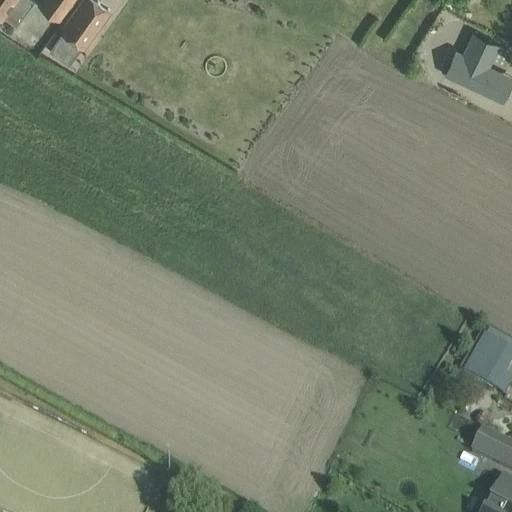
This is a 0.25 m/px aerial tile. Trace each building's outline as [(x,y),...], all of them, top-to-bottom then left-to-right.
[(0,0),(0,14),(2,16),(3,15),(16,24),(34,0),(0,0)] [(40,0),(39,3),(59,18),(71,0),(40,0)] [(98,0),(82,0),(60,30),(84,47),(112,10),(98,0)] [(488,52),(467,37),(444,70),(465,84),(488,52)] [(511,379),(506,376),(511,364),(511,343),(488,329),(483,337),(480,334),(475,342),(472,340),(466,350),(469,353),(459,370),(464,373),(463,374),(506,398),(504,401),(511,405),(511,379)] [(511,444),(482,430),(472,452),(511,471),(511,444)] [(511,511),(511,485),(502,480),(484,511),(511,511)]
